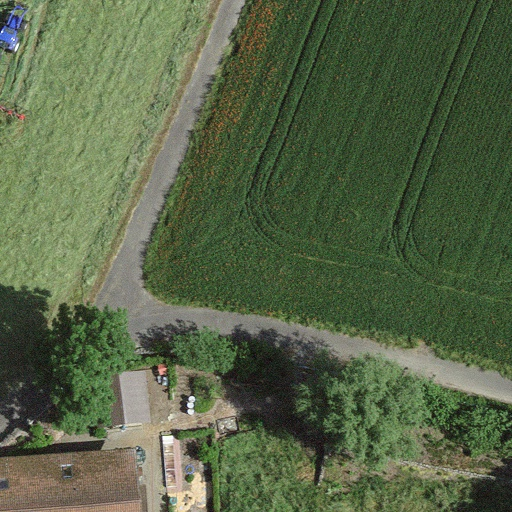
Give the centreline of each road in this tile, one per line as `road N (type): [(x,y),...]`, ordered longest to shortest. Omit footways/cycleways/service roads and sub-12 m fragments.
road 1 (track): [(511,391),(255,327),(191,323),(116,328),(0,403)]
road 2 (track): [(236,0),(119,291),(116,328)]
